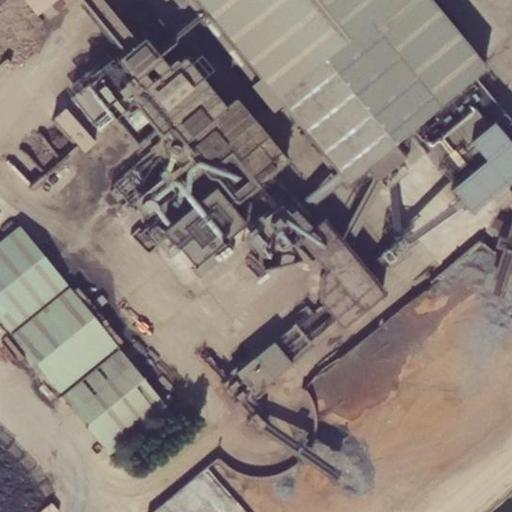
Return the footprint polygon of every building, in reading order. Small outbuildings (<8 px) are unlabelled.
[(23,0),(0,0),(0,26),(17,12),(27,23),(36,15),(23,0)] [(77,96),(53,113),(79,149),(103,132),(77,96)] [(436,162),(410,131),(383,153),(409,185),(436,162)] [(469,155),(400,219),(421,242),(466,201),(460,195),(486,172),(469,155)] [(129,195),(155,254),(173,246),(179,259),(241,231),(212,168),(183,181),(176,166),(148,178),(151,185),(129,195)] [(37,214),(0,244),(0,286),(27,320),(85,272),(37,214)] [(135,334),(88,275),(30,322),(77,381),(135,334)] [(230,370),(250,393),(289,360),(268,336),(230,370)] [(185,395),(137,337),(80,384),(127,442),(173,405),(185,395)] [(185,395),(173,405),(181,415),(193,405),(185,395)]
